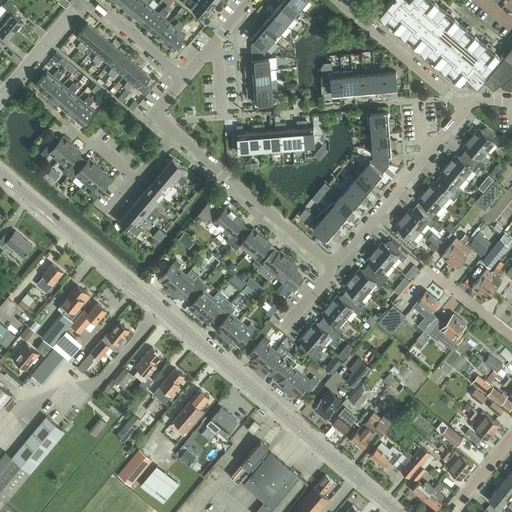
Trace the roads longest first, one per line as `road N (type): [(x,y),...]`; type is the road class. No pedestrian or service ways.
road 1 (tertiary): [(398,511),(0,172)]
road 2 (residential): [(335,269),(175,132)]
road 3 (residential): [(335,269),(466,107)]
road 4 (residential): [(466,107),(336,0)]
road 5 (residential): [(0,98),(85,0)]
road 6 (residential): [(186,76),(93,0)]
